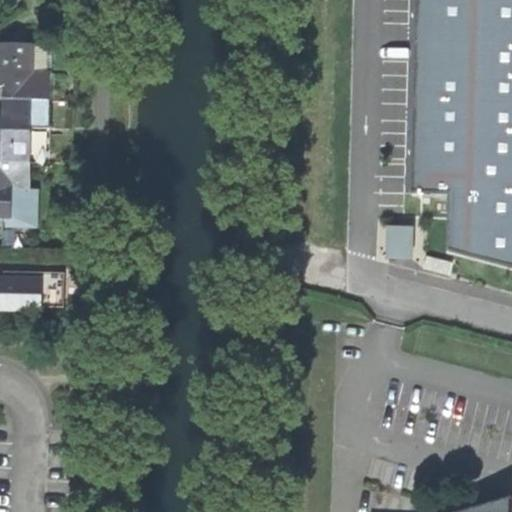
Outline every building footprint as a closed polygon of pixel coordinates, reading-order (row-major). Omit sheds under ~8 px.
[(448,196),(447,250),(511,267),(511,0),(416,0),(411,196),(448,196)] [(34,45),(0,44),(0,74),(3,75),(2,99),(49,99),(51,72),(33,71),(34,45)] [(49,128),(49,99),(2,99),(2,116),(0,116),(0,162),(31,163),(32,127),(49,128)] [(30,191),(31,163),(0,162),(0,216),(11,217),(12,191),(30,191)] [(411,229),(390,229),(389,258),(411,259),(411,229)] [(452,263),(427,257),(424,270),(449,276),(452,263)] [(67,277),(0,274),(0,313),(68,315),(67,277)] [(496,511),(494,503),(511,498),(511,496),(454,511),(496,511)]
